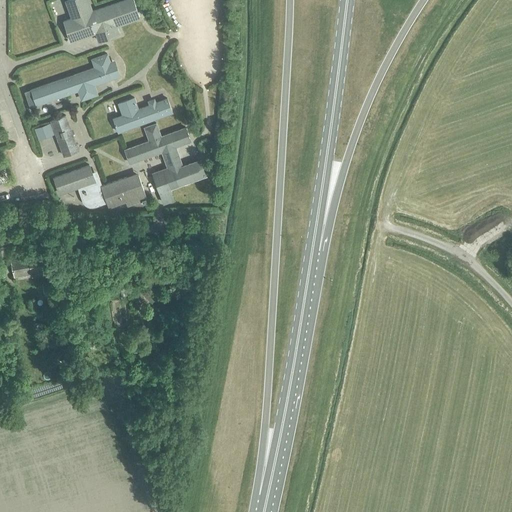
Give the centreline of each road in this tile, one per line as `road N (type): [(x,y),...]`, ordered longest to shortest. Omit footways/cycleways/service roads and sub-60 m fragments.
road 1 (primary): [(288,0),(267,495)]
road 2 (primary): [(311,250),(382,69),(424,0)]
road 3 (primary): [(311,250),(345,0)]
road 4 (primary): [(267,495),(311,250)]
road 5 (residential): [(0,236),(217,227)]
road 6 (unclassified): [(511,303),(465,259),(395,228)]
